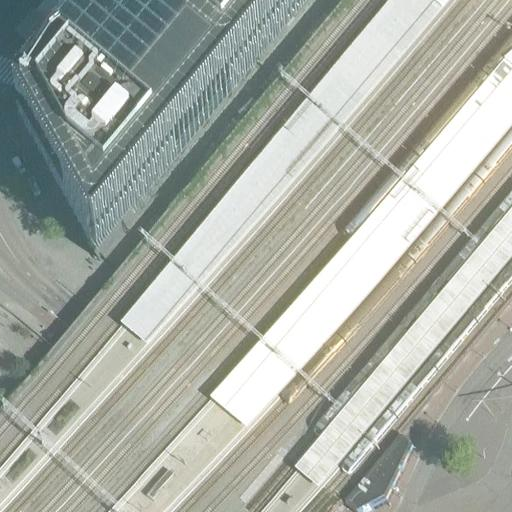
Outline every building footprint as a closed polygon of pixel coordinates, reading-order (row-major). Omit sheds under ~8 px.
[(98,257),(311,0),(119,0),(19,121),(95,258),(96,260),(97,258),(98,257)] [(147,353),(446,19),(423,0),(399,0),(127,335),(147,353)] [(511,0),(423,0),(446,19),(458,0),(509,0),(511,2),(511,65),(505,72),(511,77),(511,0)] [(52,31),(33,14),(32,15),(34,17),(20,34),(36,46),(50,30),(52,32),(52,31)] [(511,136),(511,77),(505,72),(217,411),(251,438),(511,136)] [(511,220),(295,476),(322,497),(511,270),(511,220)] [(400,439),(344,506),(350,511),(372,511),(387,504),(413,451),(400,439)]
